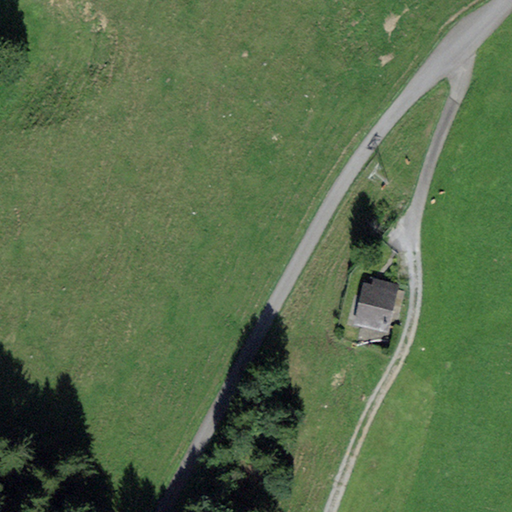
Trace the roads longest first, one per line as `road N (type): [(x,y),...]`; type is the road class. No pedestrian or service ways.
road 1 (track): [(158,511),(339,184),(394,110),(501,0)]
road 2 (track): [(330,511),(406,334),(415,222),(432,148),(458,91),(457,47)]
